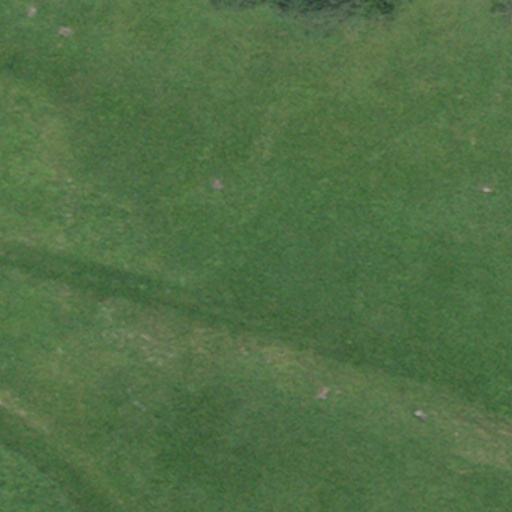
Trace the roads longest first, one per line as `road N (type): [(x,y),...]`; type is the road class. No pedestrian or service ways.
road 1 (track): [(0,250),(256,309),(511,386)]
road 2 (track): [(100,511),(55,462),(0,420)]
